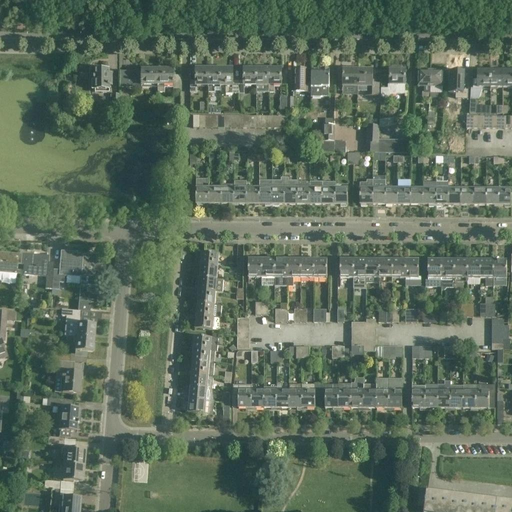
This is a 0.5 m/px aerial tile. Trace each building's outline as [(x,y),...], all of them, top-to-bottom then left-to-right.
[(158,87),(158,70),(142,70),(142,73),(142,89),(158,89),(158,87)] [(181,91),(181,77),(174,77),(174,70),(158,70),(158,87),(165,87),(165,89),(174,89),(174,91),(181,91)] [(197,87),(209,87),(209,70),(196,70),(196,82),(190,82),(190,94),(197,94),(197,87)] [(220,70),(216,70),(209,70),(209,87),(209,94),(215,94),(215,87),(220,87),(220,70)] [(226,95),(238,95),(238,82),(233,82),(233,70),(220,70),(220,87),(226,87),(226,95)] [(244,86),(256,86),(256,70),(244,70),(244,82),(240,82),(238,82),(238,95),(240,95),(244,95),(244,86)] [(269,92),(269,86),(270,71),(256,70),(256,86),(256,94),(269,94),(269,92)] [(282,70),(270,71),(269,86),(269,92),(274,92),(274,86),(282,86),(282,70)] [(311,91),(311,74),(306,74),(306,70),(296,70),(296,76),(292,76),(292,92),(306,92),(306,91),(311,91)] [(311,71),(311,74),(311,91),(311,98),(329,98),(330,70),(311,71)] [(92,81),(92,91),(102,91),(102,94),(110,94),(110,86),(112,86),(112,76),(110,76),(110,71),(96,71),(96,81),(92,81)] [(357,88),(357,71),(343,71),(342,88),(357,88)] [(358,71),(357,71),(357,88),(358,88),(366,88),(365,97),(378,97),(378,84),(373,84),(373,71),(358,71)] [(381,90),(381,98),(389,98),(389,95),(405,96),(406,72),(390,71),(389,86),(388,86),(388,90),(381,90)] [(120,89),(142,89),(142,73),(120,72),(120,89)] [(431,99),(431,72),(418,72),(418,88),(424,88),(424,94),(422,94),(422,99),(431,99)] [(443,72),(431,72),(431,99),(438,99),(438,94),(443,94),(443,72)] [(464,73),(450,72),(449,94),(456,95),(455,100),(467,101),(468,92),(463,91),(464,73)] [(483,89),(490,89),(489,72),(478,72),(478,81),(473,81),(473,89),(471,89),(471,100),(477,100),(479,100),(483,89)] [(503,89),(503,72),(489,72),(490,89),(491,89),(503,89)] [(511,89),(511,72),(503,72),(503,89),(504,89),(511,89)] [(221,110),(212,110),(212,106),(209,106),(209,115),(221,115),(221,110)] [(379,126),(379,128),(396,126),(395,119),(380,121),(379,126)] [(323,127),(323,144),(320,144),(320,154),(334,154),(334,144),(335,127),(333,127),(333,120),(325,120),(325,127),(323,127)] [(373,155),(378,155),(379,155),(379,141),(379,128),(367,127),(367,140),(366,155),(373,155)] [(346,144),(334,144),(334,154),(346,154),(346,144)] [(279,206),(284,206),(285,179),(281,179),(281,182),(272,182),(272,208),(279,208),(279,206)] [(297,206),(297,184),(297,182),(289,182),(289,179),(285,179),(284,206),(297,206)] [(209,206),(209,189),(209,181),(196,181),(196,189),(196,206),(197,206),(197,207),(203,207),(203,206),(209,206)] [(259,189),(259,206),(265,206),(265,208),(272,208),(272,182),(259,182),(259,189)] [(367,208),(367,206),(372,207),(373,190),(373,182),(367,182),(367,184),(359,184),(359,206),(360,206),(360,208),(367,208)] [(234,206),(246,206),(246,189),(246,183),(234,183),(234,186),(234,206)] [(297,206),(310,206),(310,184),(297,184),(297,206)] [(322,206),(322,184),(310,184),(310,206),(316,206),(322,206)] [(335,184),(322,184),(322,206),(335,206),(335,190),(335,184)] [(436,208),(436,207),(436,190),(436,184),(423,184),(423,190),(423,207),(429,207),(429,208),(436,208)] [(436,184),(436,190),(436,207),(436,208),(443,208),(443,207),(448,207),(448,190),(448,184),(436,184)] [(221,206),(234,206),(234,186),(221,186),(221,189),(221,206)] [(209,206),(216,206),(221,206),(221,189),(209,189),(209,206)] [(246,206),(247,206),(259,206),(259,189),(246,189),(246,206)] [(335,190),(335,206),(340,206),(340,208),(346,208),(346,206),(347,206),(347,190),(335,190)] [(385,190),(373,190),(372,207),(385,207),(385,190)] [(398,190),(385,190),(385,207),(398,207),(398,190)] [(410,190),(398,190),(398,207),(410,207),(410,190)] [(423,190),(410,190),(410,207),(423,207),(423,190)] [(461,190),(448,190),(448,207),(461,207),(461,190)] [(473,190),(461,190),(461,207),(473,207),(473,190)] [(486,190),(473,190),(473,207),(486,207),(486,190)] [(499,190),(486,190),(486,207),(499,207),(499,190)] [(511,190),(499,190),(499,207),(504,207),(504,209),(511,209),(511,207),(511,190)] [(61,252),(59,271),(53,271),(53,278),(52,290),(58,291),(60,276),(66,277),(67,271),(74,272),(74,273),(80,274),(82,255),(76,255),(76,253),(61,252)] [(0,274),(17,275),(18,255),(0,253),(0,274)] [(200,267),(216,268),(218,269),(219,255),(201,254),(201,255),(199,255),(198,263),(200,263),(200,267)] [(23,276),(47,278),(47,270),(48,257),(24,255),(23,276)] [(101,257),(82,255),(80,274),(80,282),(87,283),(87,285),(97,286),(97,283),(101,283),(102,273),(99,272),(101,257)] [(262,279),(262,261),(249,261),(249,279),(262,279)] [(275,261),(262,261),(262,279),(275,279),(275,261)] [(288,279),(288,261),(275,261),(275,279),(275,287),(288,287),(288,279)] [(301,279),(301,261),(288,261),(288,279),(288,287),(293,287),(293,279),(301,279)] [(301,261),(301,279),(314,279),(314,261),(301,261)] [(327,261),(314,261),(314,279),(327,279),(327,261)] [(354,280),(354,262),(341,262),(341,280),(354,280)] [(367,280),(367,262),(354,262),(354,280),(354,289),(367,289),(367,280)] [(367,262),(367,280),(380,280),(380,262),(367,262)] [(393,285),(393,280),(393,262),(380,262),(380,280),(380,285),(393,285)] [(393,262),(393,280),(406,280),(407,262),(393,262)] [(420,278),(420,262),(407,262),(406,280),(406,286),(421,286),(421,278),(420,278)] [(442,286),(442,262),(429,262),(429,278),(426,278),(426,286),(442,286)] [(455,289),(455,262),(442,262),(442,286),(442,291),(445,291),(447,289),(455,289)] [(468,280),(468,262),(455,262),(455,289),(455,290),(463,290),(463,283),(468,283),(468,280)] [(481,280),(481,262),(468,262),(468,280),(481,280)] [(494,284),(494,262),(481,262),(481,280),(486,280),(486,287),(494,287),(494,284)] [(494,262),(494,284),(507,284),(507,280),(507,262),(494,262)] [(217,281),(218,269),(216,268),(200,267),(200,270),(198,270),(197,279),(199,279),(216,281),(217,281)] [(198,292),(216,293),(216,294),(222,294),(223,282),(217,281),(216,281),(199,279),(197,279),(196,288),(198,288),(198,292)] [(79,305),(78,312),(90,313),(90,306),(91,303),(87,303),(87,300),(87,299),(86,299),(85,298),(84,297),(84,296),(83,296),(83,295),(83,294),(83,293),(83,292),(83,289),(80,289),(79,302),(79,305)] [(198,292),(197,305),(215,306),(216,294),(198,292)] [(219,319),(220,307),(215,306),(197,305),(195,305),(194,314),(196,314),(196,317),(214,319),(219,319)] [(95,325),(101,320),(101,314),(90,313),(78,312),(74,311),(74,318),(67,317),(65,337),(74,338),(94,339),(95,325)] [(0,359),(6,357),(1,343),(4,343),(6,321),(7,321),(8,321),(14,322),(15,314),(8,313),(0,312),(0,359)] [(219,319),(214,319),(196,317),(196,320),(193,320),(193,329),(195,329),(195,330),(213,332),(213,331),(218,332),(219,319)] [(93,353),(94,339),(74,338),(73,344),(76,344),(74,358),(87,359),(87,353),(93,353)] [(194,338),(193,351),(215,353),(218,353),(219,340),(194,338)] [(396,348),(390,348),(390,361),(396,361),(396,359),(402,359),(402,349),(396,348)] [(420,361),(426,361),(426,349),(412,349),(412,361),(420,361)] [(214,365),(215,353),(193,351),(192,363),(214,365)] [(493,364),(495,358),(488,355),(486,361),(493,364)] [(56,374),(56,379),(60,379),(63,380),(62,394),(80,396),(81,373),(71,372),(72,363),(70,363),(57,362),(56,374)] [(191,376),(209,378),(209,377),(213,378),(214,365),(192,363),(191,376)] [(209,377),(209,378),(191,376),(190,389),(208,390),(213,391),(214,378),(213,378),(209,377)] [(351,411),(364,411),(364,393),(364,385),(364,379),(355,379),(354,384),(351,384),(351,386),(351,393),(351,411)] [(377,386),(377,393),(377,411),(390,411),(389,380),(377,380),(377,386)] [(390,411),(402,411),(403,393),(402,380),(389,380),(390,411)] [(438,386),(438,393),(438,411),(451,411),(451,393),(451,387),(451,384),(445,384),(445,386),(438,386)] [(277,409),(290,410),(290,392),(282,392),(282,386),(277,385),(277,392),(277,409)] [(364,411),(377,411),(377,393),(377,386),(364,385),(364,393),(364,411)] [(290,410),(303,410),(303,388),(303,386),(290,386),(290,388),(290,392),(290,410)] [(315,399),(320,399),(320,388),(320,386),(303,386),(303,388),(303,410),(315,410),(315,399)] [(325,410),(339,411),(339,386),(320,386),(320,388),(320,399),(325,399),(325,410)] [(351,386),(339,386),(339,411),(351,411),(351,393),(351,386)] [(425,411),(438,411),(438,393),(438,386),(425,386),(425,387),(425,393),(425,411)] [(464,387),(464,393),(464,411),(477,411),(477,393),(472,393),(472,386),(464,386),(464,387)] [(238,409),(252,409),(252,392),(251,392),(252,387),(233,387),(232,392),(233,396),(232,409),(238,409)] [(425,387),(412,387),(412,411),(425,411),(425,393),(425,387)] [(451,393),(451,411),(464,411),(464,393),(464,387),(451,387),(451,393)] [(477,388),(477,393),(477,411),(490,411),(490,410),(496,410),(496,388),(477,388)] [(208,390),(190,389),(189,401),(207,403),(208,390)] [(264,392),(252,392),(252,409),(264,409),(264,392)] [(264,409),(277,409),(277,392),(264,392),(264,409)] [(0,434),(1,435),(2,413),(9,414),(10,398),(0,396),(0,434)] [(48,400),(48,407),(60,408),(58,432),(60,432),(59,438),(64,439),(70,439),(70,433),(77,433),(79,409),(68,408),(68,401),(65,401),(48,400)] [(188,412),(188,414),(212,416),(213,403),(207,403),(189,401),(189,404),(186,404),(185,412),(188,412)] [(48,438),(48,445),(64,446),(64,439),(59,438),(48,438)] [(64,465),(84,467),(85,450),(65,449),(61,449),(61,456),(64,456),(64,465)] [(64,465),(60,464),(60,472),(63,472),(63,481),(83,483),(83,482),(84,467),(64,465)] [(45,490),(55,491),(60,491),(61,484),(45,482),(45,490)] [(55,496),(54,505),(61,506),(60,511),(80,511),(81,498),(60,497),(60,491),(55,491),(55,496)] [(420,492),(418,507),(424,508),(423,511),(511,511),(511,503),(427,493),(427,492),(426,492),(426,493),(420,492)]
